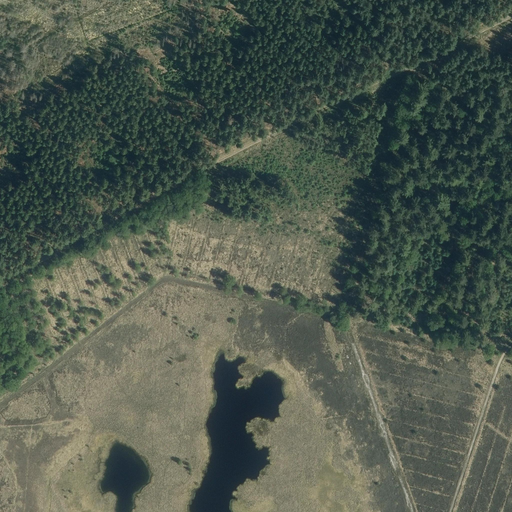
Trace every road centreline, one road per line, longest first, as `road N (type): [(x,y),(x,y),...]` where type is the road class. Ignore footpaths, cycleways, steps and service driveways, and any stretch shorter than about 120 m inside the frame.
road 1 (track): [(511,15),(187,177),(0,284)]
road 2 (track): [(342,0),(416,73),(511,118)]
road 3 (track): [(511,345),(450,511)]
